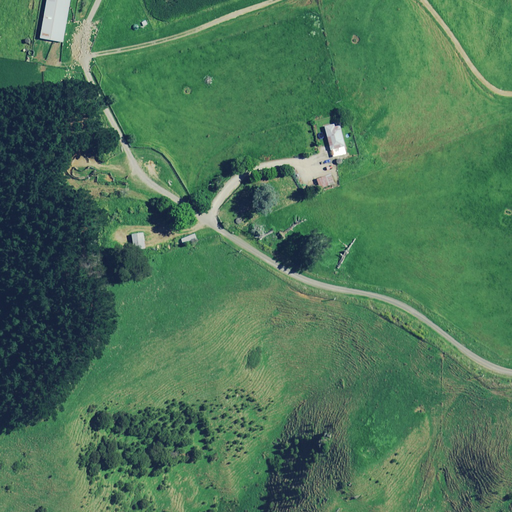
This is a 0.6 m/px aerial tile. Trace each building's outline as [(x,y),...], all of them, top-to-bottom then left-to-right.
[(45,0),(39,38),(62,42),(69,0),(45,0)] [(334,126),(334,124),(324,127),(332,157),(347,153),(339,124),(334,126)] [(329,185),(325,176),(316,179),(320,188),(329,185)] [(145,248),(143,232),(132,234),(134,250),(145,248)] [(196,239),(194,234),(180,239),(182,244),(196,239)]
